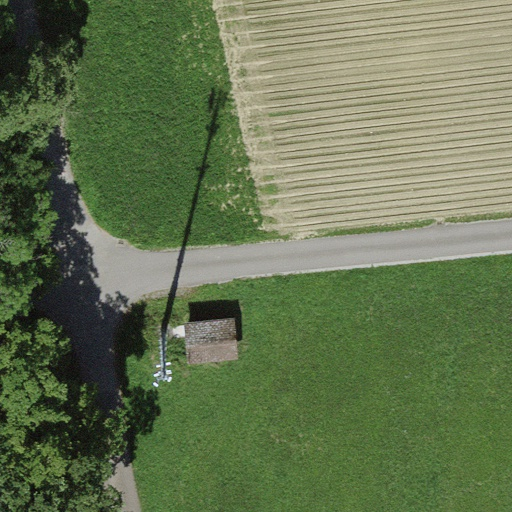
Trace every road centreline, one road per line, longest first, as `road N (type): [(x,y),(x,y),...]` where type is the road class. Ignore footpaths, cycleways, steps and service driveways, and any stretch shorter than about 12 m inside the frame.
road 1 (track): [(511,237),(173,269),(0,274)]
road 2 (track): [(22,0),(78,273)]
road 3 (track): [(126,511),(78,273)]
